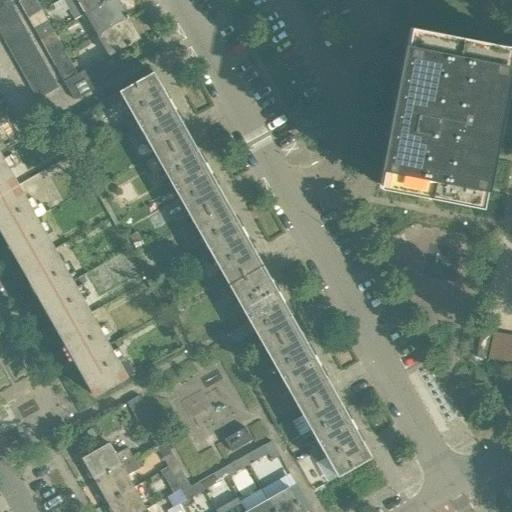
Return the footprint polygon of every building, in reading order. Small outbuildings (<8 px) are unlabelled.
[(21,0),(19,1),(24,11),(38,3),(35,0),(21,0)] [(77,0),(85,14),(110,0),(77,0)] [(110,0),(85,14),(97,35),(129,17),(127,14),(126,14),(118,0),(110,0)] [(5,5),(0,7),(0,21),(16,13),(10,2),(5,5)] [(24,11),(29,20),(43,12),(38,3),(24,11)] [(29,20),(35,30),(48,22),(43,12),(29,20)] [(129,17),(97,35),(109,56),(127,46),(128,47),(132,44),(131,43),(140,38),(128,18),(129,17)] [(0,30),(0,33),(5,42),(26,30),(20,19),(0,30)] [(35,30),(40,39),(53,31),(48,22),(35,30)] [(5,42),(10,51),(31,40),(26,30),(5,42)] [(511,49),(405,30),(376,183),(486,204),(511,60),(511,49)] [(40,39),(45,48),(58,39),(53,31),(40,39)] [(45,48),(50,56),(63,49),(58,39),(45,48)] [(10,51),(15,61),(36,49),(31,40),(10,51)] [(15,61),(21,71),(42,59),(36,49),(15,61)] [(50,56),(55,66),(69,58),(63,49),(50,56)] [(55,66),(60,75),(74,67),(69,58),(55,66)] [(21,71),(26,80),(47,68),(42,59),(21,71)] [(74,67),(60,75),(66,85),(74,100),(109,80),(99,62),(78,74),(74,67)] [(26,80),(31,90),(53,78),(47,68),(26,80)] [(250,322),(264,348),(279,374),(286,386),(315,437),(322,450),(322,449),(337,476),(371,457),(355,429),(350,420),(319,365),(314,356),(283,302),(278,292),(277,292),(246,237),(247,237),(241,227),(241,228),(210,173),(205,164),(174,110),(169,100),(153,72),(119,91),(134,117),(134,118),(141,130),(170,182),(177,194),(206,245),(206,246),(213,258),(243,310),(249,322),(250,322)] [(53,78),(31,90),(37,99),(58,87),(53,78)] [(42,304),(72,357),(72,359),(77,368),(78,368),(94,396),(127,377),(112,350),(113,350),(106,338),(105,338),(76,286),(69,274),(55,249),(40,223),(33,211),(33,212),(3,158),(4,158),(0,151),(0,230),(0,231),(5,241),(6,241),(36,295),(41,305),(42,304)] [(128,235),(134,245),(141,241),(135,231),(128,235)] [(150,275),(155,284),(163,279),(158,270),(150,275)] [(488,359),(499,361),(504,334),(493,332),(488,359)] [(485,359),(490,335),(480,333),(475,357),(485,359)] [(499,361),(510,363),(511,352),(511,335),(504,334),(499,361)] [(143,424),(153,440),(162,436),(152,418),(138,395),(127,402),(140,425),(143,424)] [(224,439),(231,451),(252,439),(245,427),(224,439)] [(153,440),(163,457),(171,452),(162,436),(153,440)] [(264,443),(248,453),(253,462),(269,452),(273,458),(279,455),(271,440),(265,444),(264,443)] [(82,458),(95,480),(134,458),(128,447),(115,454),(109,443),(82,458)] [(168,467),(172,475),(181,469),(171,452),(163,457),(168,467)] [(248,453),(231,462),(236,471),(253,462),(248,453)] [(95,480),(107,502),(134,487),(127,475),(140,468),(134,458),(95,480)] [(231,462),(214,472),(219,481),(236,471),(231,462)] [(181,489),(172,475),(168,467),(160,471),(173,493),(181,489)] [(181,489),(181,491),(190,486),(181,469),(172,475),(181,489)] [(214,472),(198,481),(203,490),(219,481),(214,472)] [(198,481),(190,486),(181,491),(186,499),(203,490),(198,481)] [(107,502),(112,511),(140,511),(147,509),(134,487),(107,502)] [(303,511),(289,487),(266,500),(273,511),(303,511)] [(273,511),(266,500),(244,511),(273,511)]
